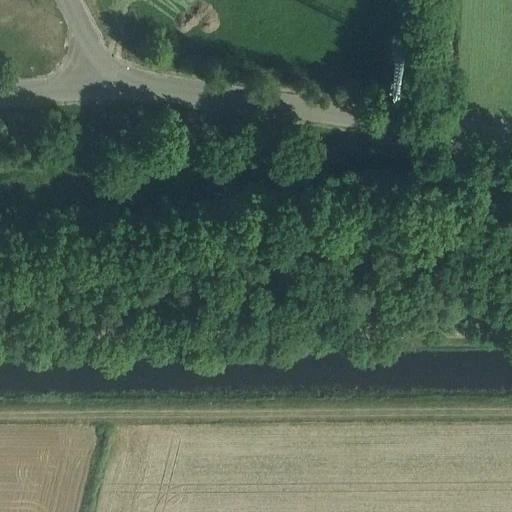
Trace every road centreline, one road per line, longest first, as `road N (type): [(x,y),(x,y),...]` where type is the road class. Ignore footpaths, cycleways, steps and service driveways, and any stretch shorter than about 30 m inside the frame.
road 1 (track): [(0,421),(511,414)]
road 2 (track): [(511,339),(0,343)]
road 3 (unclassified): [(511,140),(114,84)]
